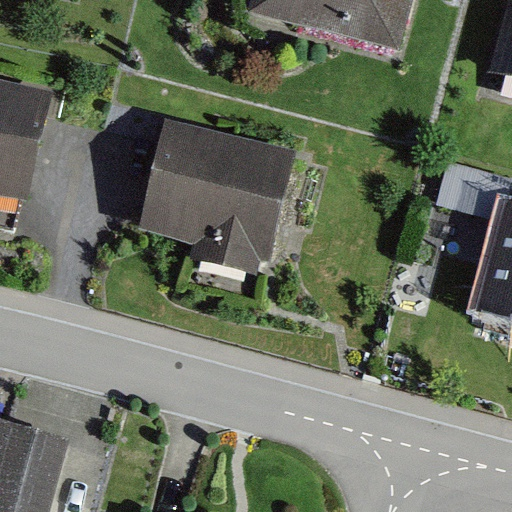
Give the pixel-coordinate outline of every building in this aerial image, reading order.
[(415,0),(257,0),(252,23),(399,61),(415,0)] [(511,0),(509,0),(489,77),(511,83),(511,0)] [(56,103),(0,90),(0,201),(32,209),(56,103)] [(296,165),(163,135),(141,232),(274,262),(296,165)] [(511,222),(511,176),(455,164),(445,208),(511,222)] [(511,224),(507,223),(484,321),(511,327),(511,224)] [(53,511),(71,446),(0,427),(0,511),(53,511)]
